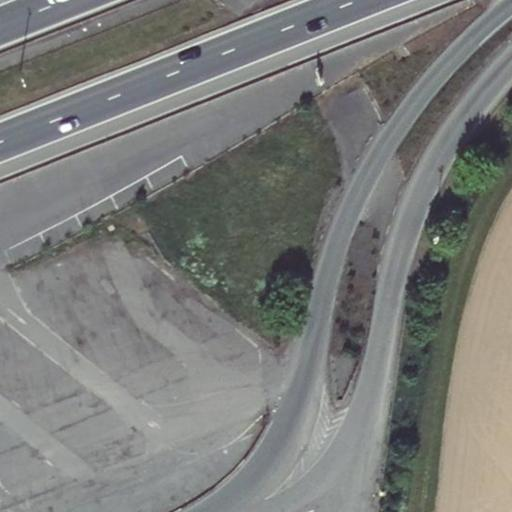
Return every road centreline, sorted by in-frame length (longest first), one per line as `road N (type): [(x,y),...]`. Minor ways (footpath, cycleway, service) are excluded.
road 1 (motorway): [(307,355),(320,275),(353,190),(462,43),(511,3)]
road 2 (motorway): [(0,141),(357,0)]
road 3 (motorway): [(376,380),(391,281),(412,214),(447,141),(511,58)]
